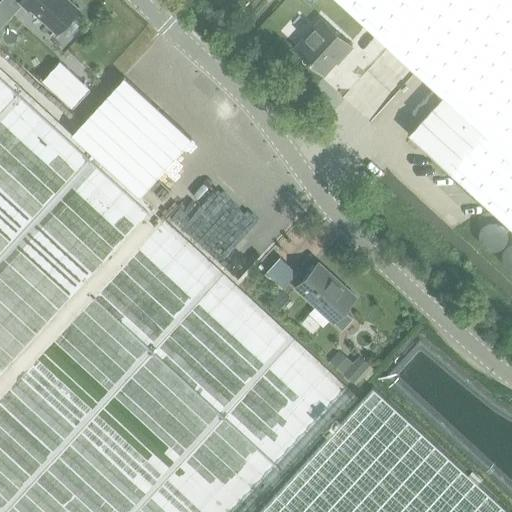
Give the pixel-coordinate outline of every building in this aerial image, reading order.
[(14,0),(0,0),(0,7),(6,13),(16,2),(14,0)] [(21,0),(23,1),(23,0),(25,0),(57,28),(79,5),(73,0),(21,0)] [(511,0),(338,0),(360,20),(384,42),(389,47),(408,26),(434,51),(415,71),(433,87),(440,94),(453,80),(511,134),(511,141),(504,150),(483,132),(448,170),(448,171),(511,228),(511,0)] [(353,43),(331,23),(342,10),(332,1),(320,14),(321,15),(294,45),(324,71),(341,53),(343,54),(353,43)] [(59,60),(42,79),(71,106),(89,87),(59,60)] [(123,76),(71,133),(138,194),(191,137),(123,76)] [(419,118),(407,133),(448,170),(483,132),(504,150),(511,141),(511,134),(453,80),(440,94),(433,87),(412,111),(419,118)] [(279,256),(266,270),(284,287),(297,272),(279,256)] [(296,288),(332,320),(343,330),(353,318),(343,309),(354,295),(319,263),(296,288)] [(338,349),(326,361),(350,383),(369,364),(358,354),(352,362),(338,349)] [(511,511),(371,385),(359,398),(300,462),(254,511),(511,511)]
